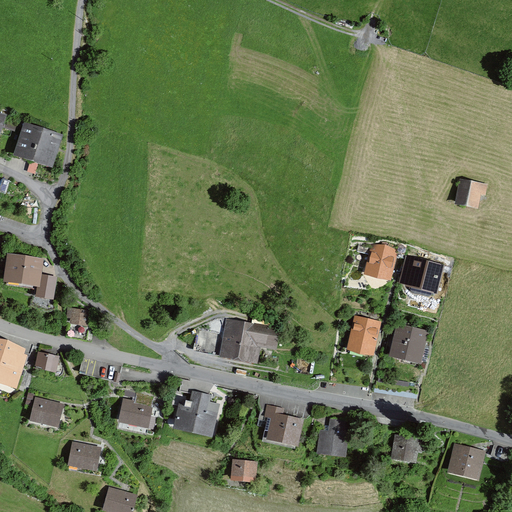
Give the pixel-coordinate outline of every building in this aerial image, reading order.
[(58,137),(23,125),(13,154),(48,166),(58,137)] [(479,182),(462,177),(453,205),(470,210),(479,182)] [(395,253),(372,245),(363,274),(386,281),(395,253)] [(38,260),(6,255),(2,282),(33,287),(38,260)] [(442,267),(412,259),(404,287),(434,296),(442,267)] [(55,279),(39,275),(34,297),(50,300),(55,279)] [(86,313),(71,310),(68,324),(84,327),(86,313)] [(378,324),(356,318),(346,348),(368,355),(378,324)] [(277,330),(228,319),(220,354),(249,361),(252,344),(273,348),(277,330)] [(425,334),(397,325),(388,356),(416,364),(425,334)] [(69,326),(66,336),(86,341),(88,330),(69,326)] [(197,329),(194,348),(217,352),(221,334),(197,329)] [(24,351),(0,344),(0,377),(15,382),(24,351)] [(56,359),(37,354),(33,368),(52,373),(56,359)] [(348,385),(350,374),(335,371),(333,383),(348,385)] [(361,387),(362,376),(350,374),(348,385),(361,387)] [(361,387),(368,388),(370,377),(362,376),(361,387)] [(177,404),(171,428),(202,436),(212,399),(191,393),(187,407),(177,404)] [(60,407),(34,400),(29,422),(54,428),(60,407)] [(148,407),(123,401),(117,422),(143,429),(148,407)] [(281,410),(267,407),(264,417),(270,419),(265,438),(293,445),(299,421),(279,416),(281,410)] [(346,425),(321,421),(316,453),(341,457),(346,425)] [(416,441),(395,437),(392,454),(413,458),(416,441)] [(98,451),(73,444),(67,466),(92,472),(98,451)] [(510,449),(496,444),(493,455),(508,459),(510,449)] [(483,454),(455,446),(447,471),(475,480),(483,454)] [(254,464),(232,461),(230,480),(252,482),(254,464)] [(128,511),(133,497),(107,490),(101,511),(128,511)]
